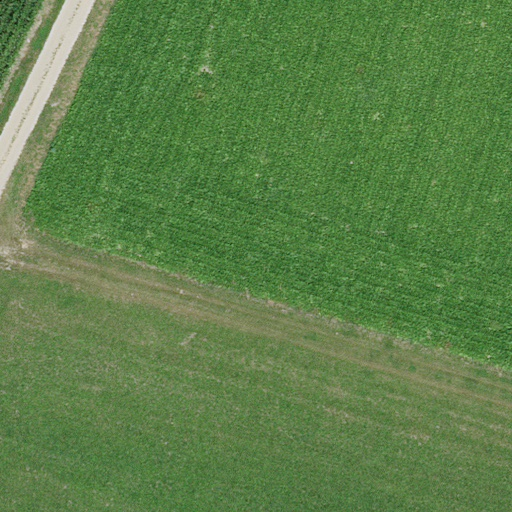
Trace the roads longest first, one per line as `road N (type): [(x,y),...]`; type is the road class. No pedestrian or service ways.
road 1 (track): [(0,255),(511,404)]
road 2 (track): [(0,153),(75,0)]
